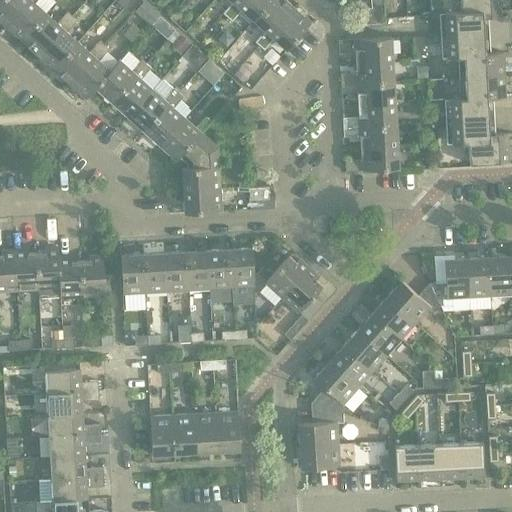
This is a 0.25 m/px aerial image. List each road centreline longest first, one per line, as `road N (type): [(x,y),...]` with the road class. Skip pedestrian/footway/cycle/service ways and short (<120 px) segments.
road 1 (tertiary): [(267,511),(511,499)]
road 2 (residential): [(314,0),(336,23),(339,202)]
road 3 (residential): [(128,200),(126,178),(82,139),(81,126),(0,53)]
road 4 (residential): [(296,213),(129,225),(128,200)]
road 5 (residential): [(511,212),(439,215),(414,199),(339,202)]
road 6 (residential): [(125,511),(115,351)]
road 7 (residential): [(0,207),(128,200)]
